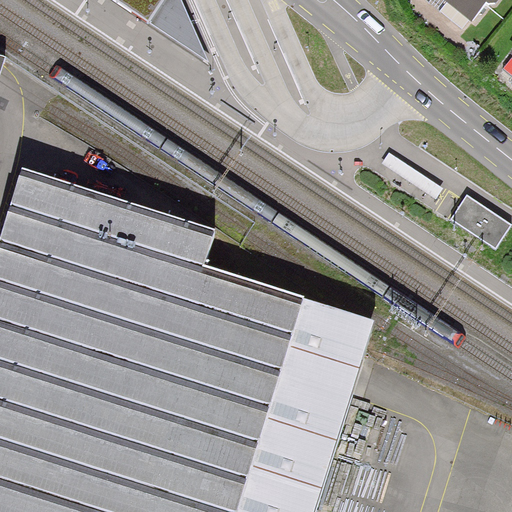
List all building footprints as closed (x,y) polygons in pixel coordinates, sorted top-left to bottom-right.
[(113,0),(152,26),(169,0),(113,0)] [(183,0),(169,0),(152,26),(160,32),(213,66),(183,0)] [(447,0),(472,17),(484,0),(491,0),(495,2),(496,0),(447,0)] [(391,157),(384,168),(439,203),(446,192),(391,157)] [(19,174),(0,234),(0,511),(310,511),(363,343),(368,326),(200,271),(209,235),(19,174)] [(511,224),(469,196),(453,220),(497,248),(511,224)]
